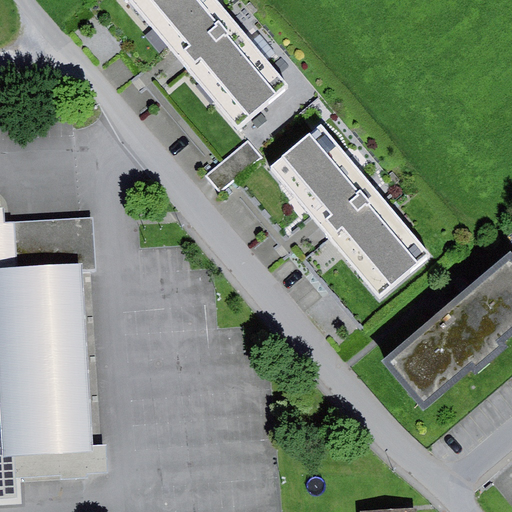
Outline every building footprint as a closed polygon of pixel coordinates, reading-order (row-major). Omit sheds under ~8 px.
[(221,0),(139,0),(183,53),(237,119),(286,78),(221,0)] [(320,120),(272,160),(323,221),(382,289),(430,249),(320,120)] [(260,158),(247,141),(206,175),(220,192),(260,158)] [(0,478),(109,472),(107,442),(94,443),(84,269),(95,269),(92,216),(5,221),(4,204),(0,204),(0,478)] [(441,304),(383,355),(426,404),(472,364),(476,369),(509,340),(505,336),(511,329),(511,243),(441,304)] [(330,511),(330,501),(316,502),(316,511),(330,511)]
